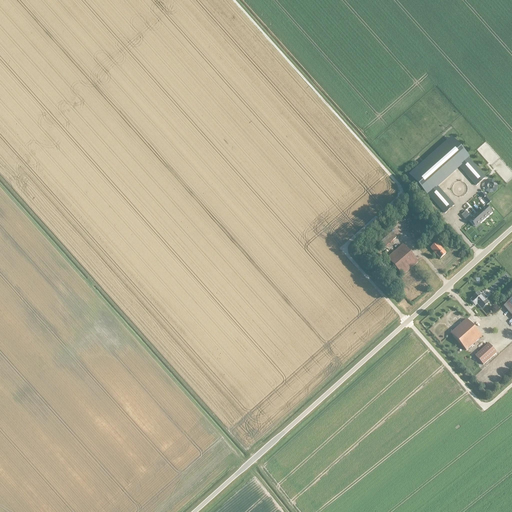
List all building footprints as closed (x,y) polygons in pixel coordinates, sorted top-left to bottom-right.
[(425,195),(468,158),(452,140),(409,177),(425,195)] [(477,186),(485,178),(468,159),(459,166),(477,186)] [(451,184),(444,192),(454,201),(457,197),(458,197),(461,193),(460,191),(459,192),(451,184)] [(437,187),(428,194),(429,195),(445,213),(453,205),(437,187)] [(485,207),(473,217),(476,220),(477,220),(480,223),(491,213),(488,210),(485,207)] [(382,250),(396,238),(388,229),(374,241),(382,250)] [(436,243),(432,247),(430,249),(440,259),(446,254),(436,243)] [(402,276),(418,263),(402,245),(387,259),(402,276)] [(478,293),(472,298),(472,299),(470,301),(473,304),(473,305),(476,303),(481,309),(488,304),(483,299),(485,297),(482,294),(483,294),(482,294),(480,295),(478,293)] [(466,351),(481,337),(466,320),(450,334),(466,351)] [(483,365),(496,353),(488,344),(475,356),(483,365)]
